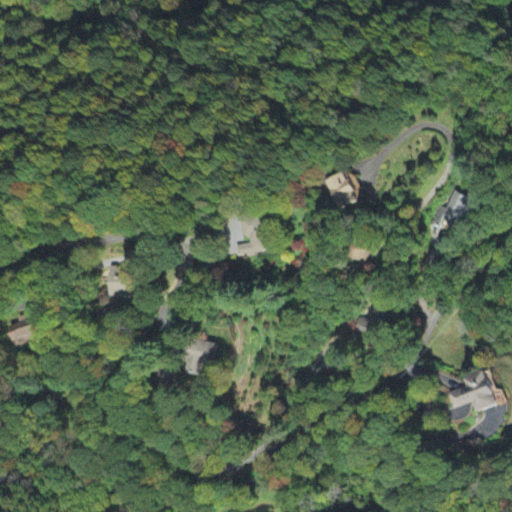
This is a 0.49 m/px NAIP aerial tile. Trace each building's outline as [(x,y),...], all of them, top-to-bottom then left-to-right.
[(350,200),(358,196),(348,173),(328,182),(341,210),(352,205),(350,200)] [(481,204),(452,190),(434,227),(450,234),(454,226),(467,232),(481,204)] [(273,253),(268,222),(242,226),(245,243),(236,245),(238,259),(273,253)] [(112,299),(136,299),(135,270),(111,270),(112,299)] [(384,333),(390,313),(371,308),(368,320),(358,318),(354,335),(373,340),(375,331),(384,333)] [(500,408),(491,373),(466,379),(469,391),(455,395),(459,410),(476,406),(478,414),(500,408)]
